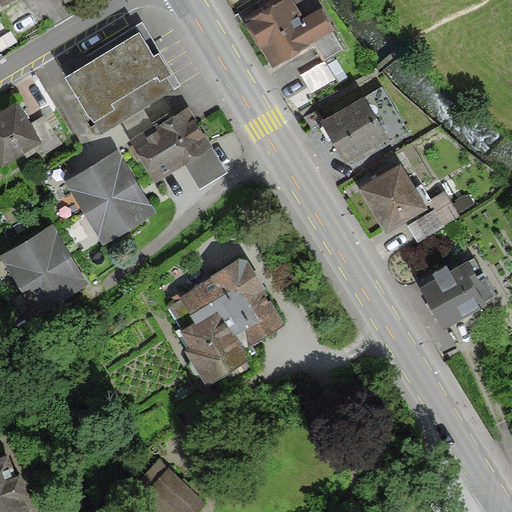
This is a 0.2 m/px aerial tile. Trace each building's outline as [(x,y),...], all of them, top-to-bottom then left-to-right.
[(0,0),(0,2),(3,8),(17,0),(0,0)] [(281,0),(244,22),(272,70),(315,46),(323,60),(344,48),(321,7),(317,0),(281,0)] [(150,36),(143,24),(97,53),(63,75),(102,137),(123,123),(145,109),(182,86),(150,36)] [(315,89),(340,76),(331,59),(306,72),(315,89)] [(384,86),(322,122),(348,168),(411,132),(384,86)] [(19,96),(0,107),(0,154),(1,157),(36,136),(46,151),(68,138),(51,109),(33,119),(19,96)] [(132,138),(130,140),(155,180),(212,145),(188,107),(157,127),(155,124),(132,138)] [(150,117),(145,109),(123,123),(128,131),(132,138),(155,124),(150,117)] [(227,173),(213,147),(186,164),(200,189),(227,173)] [(118,152),(67,183),(103,243),(154,212),(118,152)] [(383,175),(361,188),(387,233),(428,210),(426,208),(435,203),(416,172),(409,176),(402,164),(383,175)] [(435,212),(409,226),(418,242),(444,228),(435,212)] [(55,220),(3,252),(37,307),(89,276),(55,220)] [(436,279),(422,287),(446,329),(487,305),(485,302),(497,295),(475,257),(450,272),(446,266),(434,274),(436,279)] [(243,265),(161,312),(209,395),(250,371),(242,357),(283,333),(243,265)] [(0,511),(31,511),(8,448),(0,450),(0,511)]
